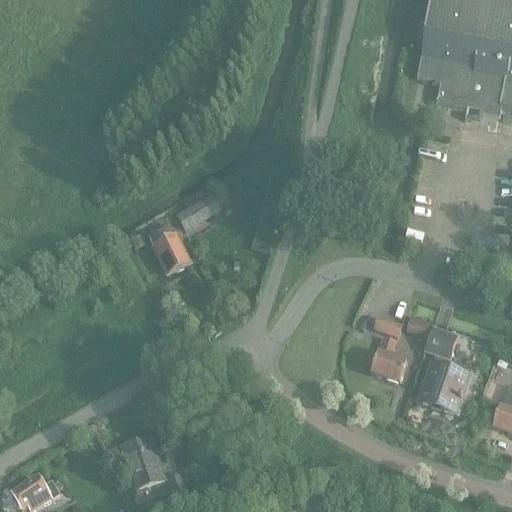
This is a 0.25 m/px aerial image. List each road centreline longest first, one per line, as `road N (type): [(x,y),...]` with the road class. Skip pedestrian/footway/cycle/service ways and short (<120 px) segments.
road 1 (residential): [(489,151),(464,151),(442,229),(413,282),(351,261),(315,283),(258,372)]
road 2 (unclassified): [(248,343),(291,237),(352,0)]
road 3 (residential): [(511,499),(421,471),(344,435),(258,372)]
road 4 (residential): [(0,474),(204,353),(248,343)]
